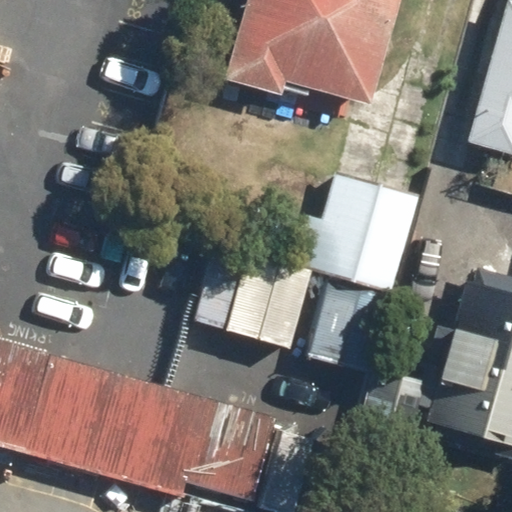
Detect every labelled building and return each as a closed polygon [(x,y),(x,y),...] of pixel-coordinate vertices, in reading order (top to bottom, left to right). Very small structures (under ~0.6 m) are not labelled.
[(244,0),(225,70),(284,87),(288,74),(372,98),(399,0),(244,0)] [(511,0),(507,0),(468,135),(511,148),(511,0)] [(312,261),(362,275),(338,360),(374,371),(398,285),(394,284),(419,194),(337,171),(312,261)] [(279,275),(196,258),(185,315),(268,332),(279,275)] [(511,276),(463,275),(425,417),(511,438),(511,276)] [(281,412),(0,327),(0,445),(181,500),(186,482),(254,503),(281,412)]
